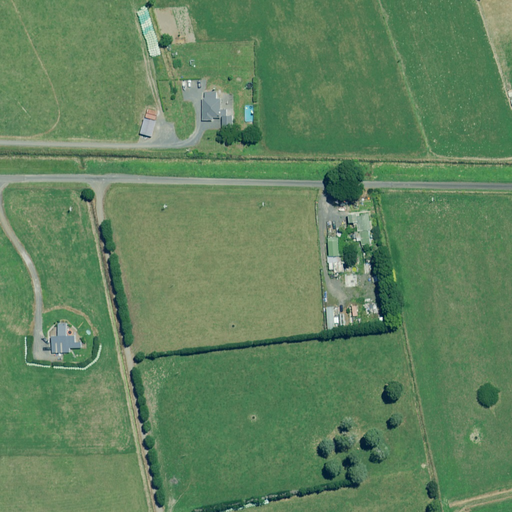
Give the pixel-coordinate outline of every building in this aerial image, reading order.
[(217,98),(217,92),(203,92),(203,121),(214,121),(214,118),(223,118),(223,128),(233,128),(233,110),(227,110),(227,104),(222,104),(222,98),(217,98)] [(157,122),(145,119),(141,133),(153,137),(157,122)] [(369,230),(371,230),(370,214),(359,215),(348,216),(349,224),(356,223),(357,231),(358,240),(362,240),(362,246),(371,245),(369,230)] [(339,247),(338,238),(328,239),(330,256),(327,256),(328,263),(330,263),(330,270),(335,269),(335,274),(345,273),(344,269),(348,268),(348,264),(343,265),(342,256),(344,256),(343,247),(339,247)] [(339,317),(335,317),(334,307),(328,307),(328,330),(335,330),(335,323),(339,323),(339,317)] [(68,336),(68,324),(59,324),(59,336),(53,336),(53,353),(71,353),(71,348),(82,348),(82,342),(76,342),(76,336),(68,336)]
